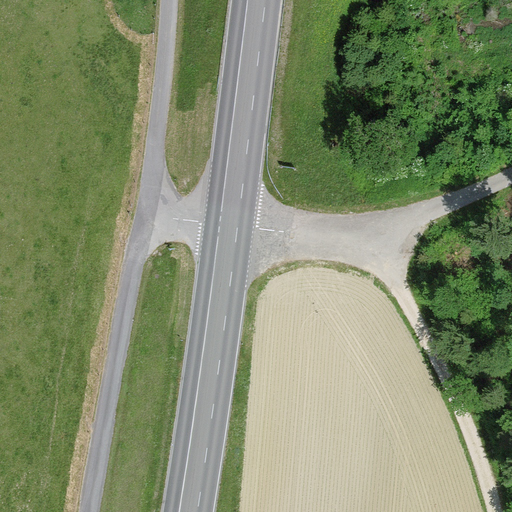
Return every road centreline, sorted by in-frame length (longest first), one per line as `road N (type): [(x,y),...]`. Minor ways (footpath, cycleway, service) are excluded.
road 1 (primary): [(257,0),(188,511)]
road 2 (track): [(382,229),(429,320),(500,511)]
road 3 (track): [(511,169),(382,229),(229,226)]
